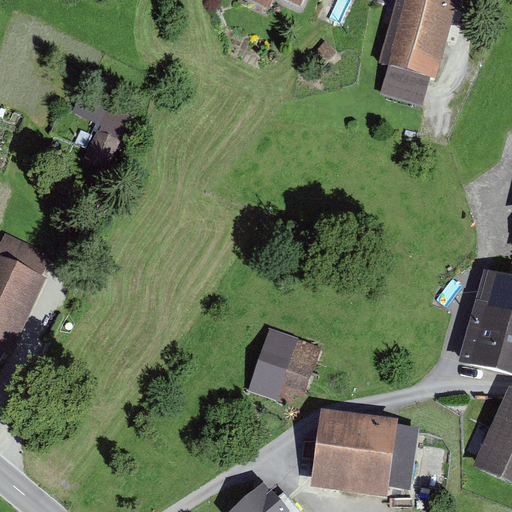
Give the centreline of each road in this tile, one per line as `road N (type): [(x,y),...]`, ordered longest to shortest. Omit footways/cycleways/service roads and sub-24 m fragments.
road 1 (track): [(511,387),(445,387),(333,411),(177,511)]
road 2 (track): [(511,171),(445,387)]
road 3 (track): [(57,272),(64,291),(4,406),(0,460)]
road 4 (track): [(434,141),(480,0)]
